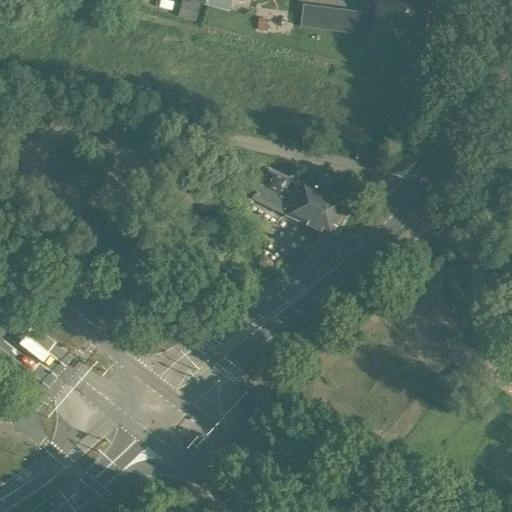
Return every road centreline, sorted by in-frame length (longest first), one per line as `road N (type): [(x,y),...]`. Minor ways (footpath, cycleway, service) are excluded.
road 1 (tertiary): [(391,218),(153,380)]
road 2 (tertiary): [(185,407),(391,218)]
road 3 (primary): [(378,511),(185,407)]
road 4 (tertiary): [(414,193),(465,124),(488,71),(499,0)]
road 5 (residential): [(414,193),(476,266),(511,373)]
road 6 (primary): [(153,380),(0,259)]
road 7 (primary): [(0,324),(115,415)]
road 8 (secondary): [(115,415),(0,505)]
road 9 (primary): [(148,439),(256,511)]
